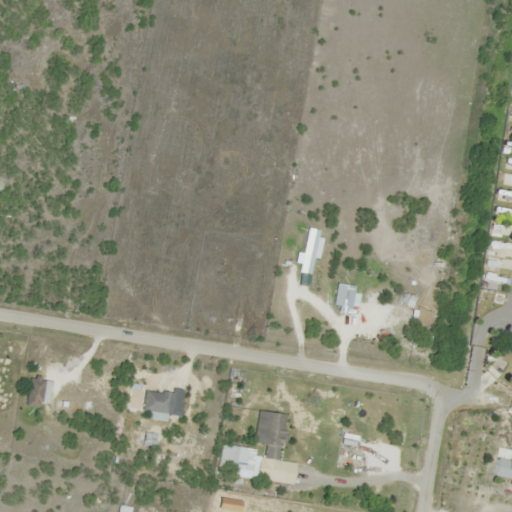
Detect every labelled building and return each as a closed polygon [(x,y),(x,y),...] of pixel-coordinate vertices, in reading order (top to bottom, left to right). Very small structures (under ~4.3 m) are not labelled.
[(298,272),(308,274),(314,230),(304,229),(298,272)] [(33,409),(43,382),(29,377),(19,404),(33,409)] [(127,412),(165,412),(165,392),(127,392),(127,412)] [(276,461),(284,416),(256,411),(250,441),(263,444),(261,458),(276,461)] [(151,445),(153,428),(143,427),(141,444),(151,445)] [(230,469),(234,447),(218,444),(214,466),(230,469)] [(511,451),(508,451),(506,462),(494,459),(489,478),(511,483),(511,451)]
